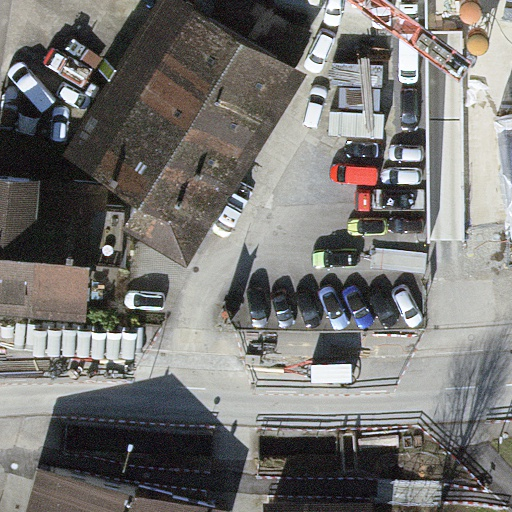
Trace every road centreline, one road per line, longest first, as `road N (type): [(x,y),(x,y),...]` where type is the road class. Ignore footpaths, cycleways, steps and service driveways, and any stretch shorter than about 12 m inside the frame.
road 1 (secondary): [(511,385),(371,393),(0,382)]
road 2 (unknown): [(195,388),(233,299),(381,65),(437,45),(511,34)]
